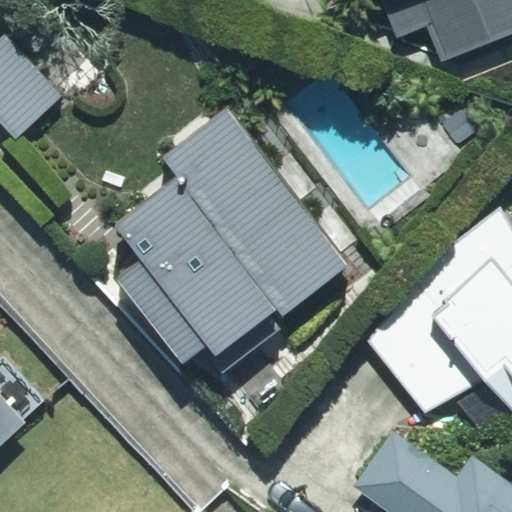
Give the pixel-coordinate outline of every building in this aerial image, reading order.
[(511,0),(366,0),(400,83),(511,38),(511,0)] [(0,119),(14,134),(61,89),(1,27),(0,28),(0,119)] [(360,199),(410,171),(350,67),(300,96),(360,199)] [(215,115),(90,211),(202,356),(327,260),(215,115)] [(433,405),(487,366),(511,410),(511,238),(496,209),(423,249),(432,267),(367,314),(433,405)] [(0,441),(36,409),(0,370),(0,441)] [(511,511),(511,504),(461,472),(445,496),(379,443),(349,480),(390,511),(511,511)]
